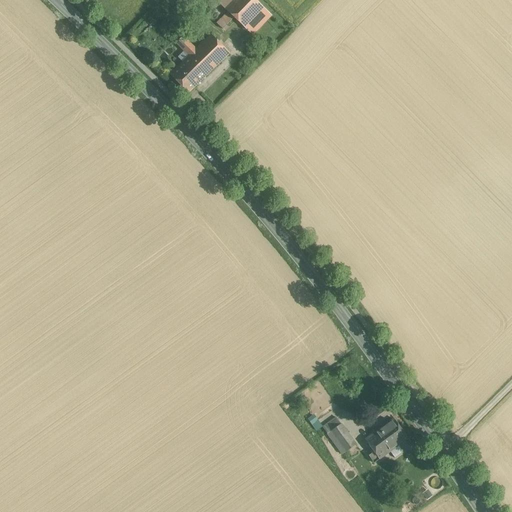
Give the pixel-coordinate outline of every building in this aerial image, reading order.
[(255,0),(234,0),(226,9),(228,12),(234,17),(253,35),(272,15),(255,0)] [(228,12),(221,19),(227,25),(234,17),(228,12)] [(229,53),(211,34),(196,49),(189,56),(207,75),(229,53)] [(196,49),(183,36),(176,43),(189,56),(196,49)] [(189,56),(170,74),(188,93),(207,75),(189,56)] [(314,414),(308,418),(316,430),(323,426),(314,414)] [(336,417),(323,427),(327,434),(341,424),(336,417)] [(408,438),(394,419),(381,429),(395,448),(408,438)] [(356,445),(341,424),(327,434),(342,455),(356,445)] [(381,429),(365,440),(374,452),(369,456),(374,463),(395,448),(381,429)]
